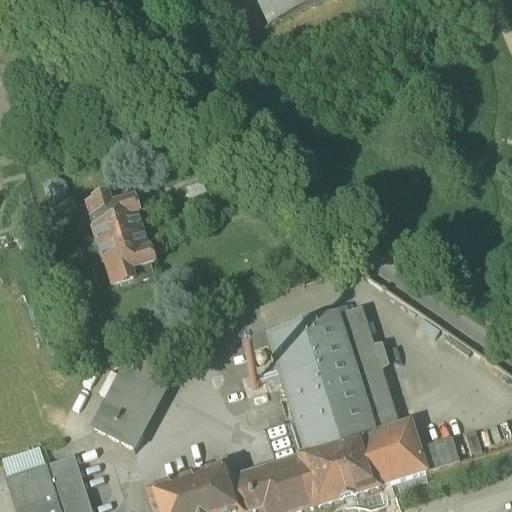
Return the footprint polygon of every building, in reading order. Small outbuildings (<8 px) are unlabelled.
[(265,0),(277,24),(325,2),(324,0),(265,0)] [(108,269),(116,293),(153,281),(150,271),(155,269),(151,256),(149,257),(137,219),(139,218),(135,206),(130,207),(127,197),(89,209),(96,232),(95,233),(106,270),(108,269)] [(147,496),(151,511),(326,511),(382,494),(382,492),(428,477),(421,453),(414,426),(400,430),(362,314),(271,343),(308,459),(299,462),(300,463),(235,483),(230,469),(147,496)] [(92,433),(135,456),(173,385),(130,362),(120,380),(109,402),(92,433)] [(109,402),(120,380),(111,375),(99,397),(109,402)] [(421,453),(428,477),(460,467),(459,460),(453,443),(421,453)] [(2,464),(8,483),(46,471),(40,453),(2,464)] [(7,484),(15,511),(86,511),(72,463),(46,471),(8,483),(7,484)]
